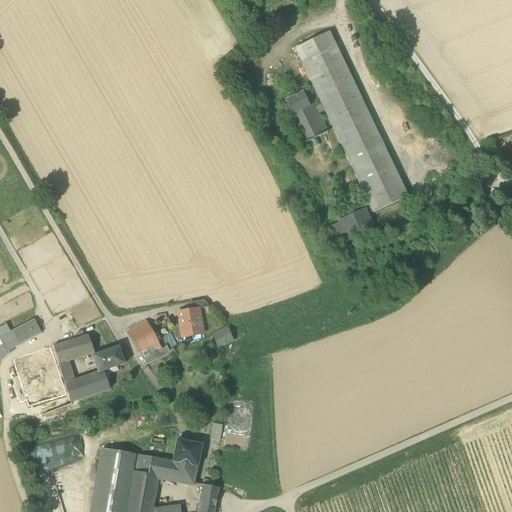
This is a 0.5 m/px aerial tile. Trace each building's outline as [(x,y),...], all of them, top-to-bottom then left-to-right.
[(295,50),(372,213),(407,197),(329,34),(295,50)] [(287,118),(301,146),(327,134),(306,90),(285,101),(279,104),(286,118),(287,118)] [(326,229),(335,248),(373,229),(363,209),(337,222),(338,223),(326,229)] [(191,303),(192,311),(198,310),(208,308),(207,305),(202,301),(191,303)] [(179,326),(181,335),(202,331),(198,310),(192,311),(177,314),(179,326)] [(19,329),(26,342),(41,334),(34,321),(19,329)] [(127,333),(138,353),(157,342),(146,322),(127,333)] [(0,338),(10,333),(6,324),(0,327),(0,338)] [(172,327),(174,339),(181,338),(181,335),(179,326),(172,327)] [(212,336),(218,348),(233,341),(228,329),(228,328),(212,335),(212,336)] [(26,342),(19,329),(10,333),(0,338),(0,342),(5,351),(26,342)] [(170,334),(164,337),(170,350),(176,347),(170,334)] [(68,342),(74,359),(93,353),(87,336),(68,342)] [(68,342),(61,344),(67,361),(74,359),(68,342)] [(138,353),(142,360),(143,360),(161,350),(161,349),(157,342),(138,353)] [(61,344),(52,348),(58,364),(67,361),(61,344)] [(166,346),(161,349),(161,350),(143,360),(146,366),(170,355),(166,346)] [(95,374),(98,381),(105,378),(104,376),(117,372),(116,368),(124,365),(118,347),(92,356),(97,373),(95,374)] [(29,409),(68,396),(51,348),(13,361),(29,409)] [(73,381),(67,361),(58,364),(64,384),(73,381)] [(73,381),(64,384),(69,397),(68,397),(70,403),(109,390),(105,378),(98,381),(95,374),(73,381)] [(210,440),(219,442),(222,426),(212,424),(210,437),(210,440)] [(172,462),(197,467),(201,445),(176,440),(172,462)] [(126,511),(133,472),(136,455),(102,449),(90,511),(126,511)] [(136,455),(133,472),(147,475),(151,458),(136,455)] [(172,462),(151,458),(147,475),(133,472),(126,511),(149,511),(151,507),(153,496),(156,478),(193,485),(195,476),(197,467),(172,462)] [(202,477),(195,476),(193,485),(200,487),(202,477)] [(202,495),(216,498),(218,489),(212,488),(214,480),(210,479),(202,477),(200,487),(203,487),(202,495)] [(216,498),(202,495),(200,503),(215,505),(216,498)] [(181,511),(181,503),(151,507),(149,511),(181,511)] [(200,503),(198,511),(213,511),(215,505),(200,503)]
